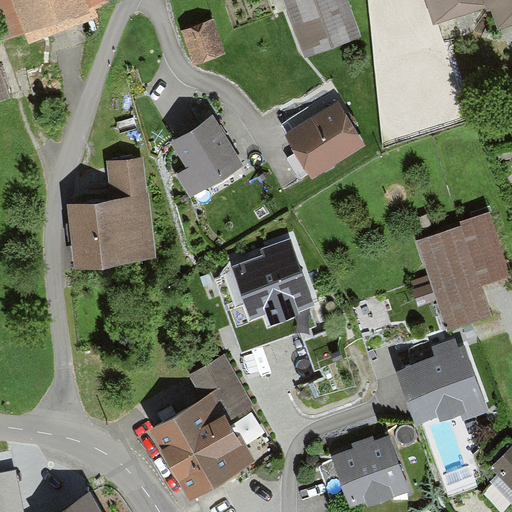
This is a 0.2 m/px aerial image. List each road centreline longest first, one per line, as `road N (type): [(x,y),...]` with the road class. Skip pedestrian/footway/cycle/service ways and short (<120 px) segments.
road 1 (residential): [(61,435),(57,207),(128,0)]
road 2 (unclassified): [(159,511),(128,470),(61,435)]
